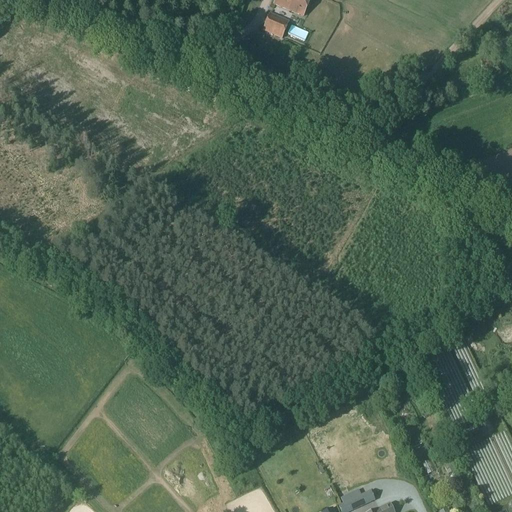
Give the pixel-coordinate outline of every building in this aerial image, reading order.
[(303,17),(309,0),(275,0),(274,4),(303,17)] [(330,11),(335,1),(332,0),(321,0),(319,6),(330,11)] [(289,21),(270,13),(262,31),(281,39),(289,21)] [(401,409),(408,412),(411,406),(404,403),(401,409)] [(463,446),(483,437),(479,428),(459,437),(463,446)] [(454,463),(444,468),(447,474),(457,470),(454,463)] [(321,491),(324,498),(331,495),(328,488),(321,491)] [(361,495),(352,499),(356,509),(366,505),(361,495)]
